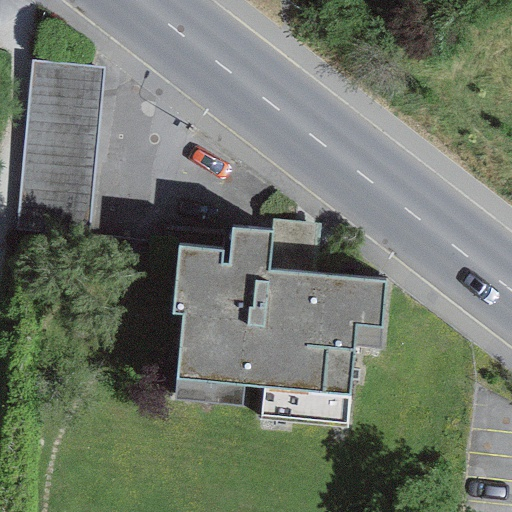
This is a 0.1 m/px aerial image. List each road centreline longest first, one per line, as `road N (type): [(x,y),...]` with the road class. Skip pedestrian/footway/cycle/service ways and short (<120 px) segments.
road 1 (residential): [(511,290),(137,0)]
road 2 (track): [(34,0),(0,284)]
